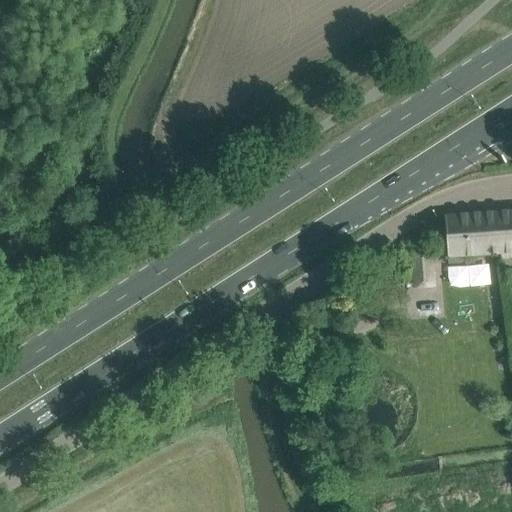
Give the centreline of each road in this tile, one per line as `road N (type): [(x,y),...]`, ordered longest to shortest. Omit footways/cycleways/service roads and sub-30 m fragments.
road 1 (primary): [(511,45),(0,374)]
road 2 (primary): [(0,437),(511,111)]
road 3 (unclassified): [(0,485),(407,216),(448,196),(511,182)]
road 4 (track): [(0,296),(450,0)]
road 5 (track): [(243,325),(313,511)]
